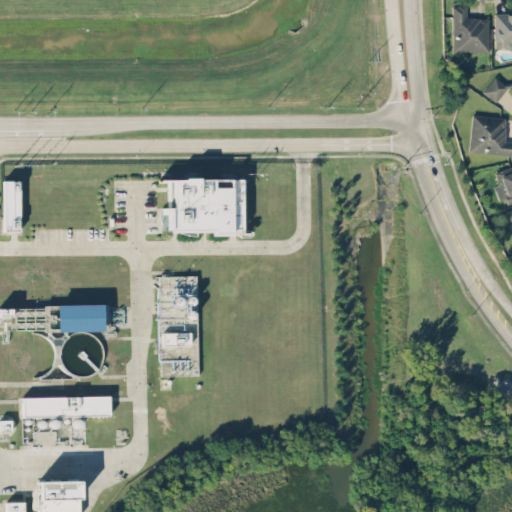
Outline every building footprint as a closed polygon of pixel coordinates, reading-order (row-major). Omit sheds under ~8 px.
[(451,5),(452,52),(489,51),(488,17),(465,18),(465,5),(451,5)] [(494,40),(500,40),(500,48),(511,48),(511,13),(493,13),(494,40)] [(482,93),(496,102),(506,84),(492,76),(482,93)] [(511,154),(511,140),(503,140),(504,116),(470,114),(468,152),(511,154)] [(511,164),(493,172),(497,184),(494,185),(502,205),(511,201),(511,164)] [(240,177),(167,178),(167,206),(161,206),(161,231),(209,230),(209,235),(231,234),(231,227),(241,227),(240,177)] [(18,179),(2,180),(3,230),(19,229),(18,179)] [(158,375),(197,374),(197,342),(188,342),(188,331),(177,331),(177,304),(190,304),(190,310),(192,309),(192,275),(158,276),(158,285),(164,285),(165,293),(159,293),(160,314),(157,314),(158,375)] [(57,328),(97,328),(97,318),(92,318),(92,304),(57,304),(57,328)] [(0,320),(3,321),(3,329),(54,329),(54,306),(0,306),(0,320)] [(108,395),(21,396),(21,416),(108,414),(108,395)] [(36,511),(77,511),(77,479),(32,480),(32,508),(37,508),(36,511)] [(22,511),(23,501),(4,501),(4,511),(22,511)]
